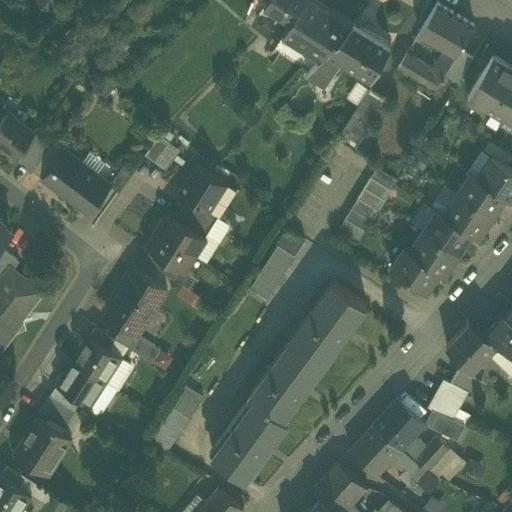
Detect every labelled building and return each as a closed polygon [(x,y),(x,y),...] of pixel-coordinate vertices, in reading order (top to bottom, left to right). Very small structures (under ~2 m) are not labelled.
[(37,0),(37,1),(57,11),(61,0),(37,0)] [(266,0),(265,3),(279,12),(282,6),(271,0),(269,0),(268,0),(266,0)] [(304,46),(321,56),(354,20),(321,0),(268,0),(269,0),(271,0),(282,6),(279,12),(291,20),(283,33),(285,34),(288,28),(308,40),(304,46)] [(433,66),(444,72),(445,71),(460,47),(475,22),(438,0),(419,31),(445,46),(433,66)] [(308,70),(319,76),(326,81),(333,68),(341,56),(371,74),(391,43),(354,20),(321,56),(308,70)] [(285,34),(304,46),(308,40),(288,28),(285,34)] [(445,71),(459,79),(473,55),(460,47),(445,71)] [(398,66),(435,88),(444,72),(433,66),(407,50),(398,66)] [(511,62),(495,52),(471,89),(488,100),(487,101),(503,111),(500,115),(511,121),(511,62)] [(339,72),(333,68),(326,81),(319,76),(314,84),(326,92),(339,72)] [(341,133),(357,144),(387,98),(386,97),(371,87),(341,133)] [(14,154),(16,156),(35,130),(7,109),(0,117),(0,143),(3,146),(2,147),(13,155),(14,154)] [(16,156),(34,169),(53,143),(35,130),(16,156)] [(148,151),(157,158),(171,138),(162,131),(148,151)] [(59,135),(53,143),(34,169),(45,176),(67,147),(68,148),(71,144),(59,135)] [(492,154),(508,164),(511,158),(511,153),(498,144),(492,154)] [(45,176),(90,209),(111,181),(112,180),(96,168),(94,172),(81,163),(84,159),(68,148),(67,147),(45,176)] [(492,154),(478,174),(478,175),(506,194),(511,198),(511,167),(508,164),(492,154)] [(96,168),(84,159),(81,163),(94,172),(96,168)] [(111,181),(121,188),(135,168),(126,161),(112,180),(111,181)] [(210,209),(211,208),(227,183),(228,182),(197,163),(180,190),(188,195),(210,209)] [(377,165),(371,175),(391,187),(398,177),(377,165)] [(493,214),(506,194),(478,175),(478,174),(472,170),(458,191),(493,214)] [(371,175),(365,185),(385,198),(391,187),(371,175)] [(237,189),(227,183),(211,208),(219,214),(221,215),(237,189)] [(432,203),(438,207),(445,211),(458,191),(445,183),(432,203)] [(365,185),(358,195),(379,208),(385,198),(365,185)] [(479,236),(493,214),(458,191),(445,211),(444,212),(472,230),(472,231),(479,236)] [(188,195),(182,205),(212,225),(219,214),(211,208),(210,209),(188,195)] [(358,195),(352,205),(373,218),(379,208),(358,195)] [(206,235),(212,225),(182,205),(175,215),(206,235)] [(352,205),(346,216),(366,228),(373,218),(352,205)] [(459,251),(472,231),(472,230),(444,212),(445,211),(438,207),(424,228),(459,251)] [(167,210),(156,227),(197,253),(207,236),(206,235),(175,215),(167,210)] [(360,238),(366,228),(346,216),(340,226),(360,238)] [(0,218),(0,223),(10,231),(12,228),(0,218)] [(0,244),(10,231),(0,223),(0,244)] [(279,242),(296,253),(306,238),(287,226),(277,241),(279,242)] [(186,270),(197,253),(156,227),(145,244),(150,247),(181,266),(186,270)] [(445,272),(459,251),(424,228),(411,248),(411,249),(440,268),(440,269),(445,272)] [(251,285),(267,296),(296,253),(279,242),(251,285)] [(0,282),(1,283),(14,267),(20,258),(0,244),(0,282)] [(426,290),(440,269),(440,268),(411,249),(411,248),(406,245),(391,267),(426,290)] [(144,257),(174,276),(181,266),(150,247),(144,257)] [(124,324),(137,333),(167,286),(132,264),(103,311),(124,324)] [(0,348),(16,328),(19,319),(43,289),(14,267),(1,283),(0,282),(0,348)] [(214,451),(246,475),(288,418),(283,414),(367,302),(334,278),(250,391),(255,394),(214,451)] [(511,345),(511,314),(508,312),(505,310),(487,331),(499,340),(499,339),(511,345)] [(499,340),(487,331),(470,319),(447,344),(464,359),(473,368),(474,367),(474,366),(499,340)] [(110,347),(116,337),(115,336),(96,324),(90,334),(110,347)] [(124,324),(115,336),(116,337),(152,360),(160,348),(137,333),(124,324)] [(88,333),(73,357),(107,378),(116,364),(122,355),(110,347),(90,334),(88,333)] [(90,404),(107,378),(73,357),(56,382),(57,383),(81,398),(90,404)] [(457,368),(469,373),(473,368),(464,359),(461,362),(457,368)] [(128,373),(116,364),(107,378),(119,386),(128,373)] [(457,368),(450,380),(445,378),(430,405),(433,407),(452,416),(467,388),(470,390),(477,377),(469,373),(457,368)] [(150,436),(168,448),(204,394),(185,382),(150,436)] [(57,383),(51,392),(75,408),(81,398),(57,383)] [(75,408),(51,392),(50,392),(37,412),(39,413),(62,428),(75,408)] [(373,422),(401,448),(413,435),(426,421),(397,396),(373,422)] [(426,422),(458,438),(465,423),(452,416),(433,407),(426,421),(426,422)] [(15,450),(48,472),(73,435),(62,428),(39,413),(15,450)] [(380,471),(401,448),(373,422),(350,447),(380,471)] [(179,454),(168,448),(150,436),(148,435),(140,447),(171,466),(179,454)] [(426,447),(413,435),(401,448),(414,459),(426,447)] [(426,447),(414,459),(425,470),(449,446),(437,435),(426,447)] [(323,495),(341,511),(342,511),(353,500),(353,501),(368,485),(339,459),(314,486),(323,495)] [(410,486),(425,470),(414,459),(398,475),(410,486)] [(1,472),(21,485),(27,474),(7,462),(1,472)] [(167,470),(143,508),(150,511),(207,511),(215,499),(167,470)] [(0,510),(2,511),(14,511),(20,504),(24,506),(24,505),(32,492),(21,485),(1,472),(0,471),(0,510)] [(55,495),(49,503),(62,511),(67,502),(55,495)] [(341,511),(323,495),(311,507),(305,511),(341,511)] [(406,511),(408,510),(389,496),(379,508),(378,508),(382,511),(406,511)] [(511,511),(511,498),(503,509),(507,511),(506,511),(511,511)] [(369,511),(365,511),(353,501),(353,500),(342,511),(382,511),(378,508),(379,508),(376,505),(369,511)]
